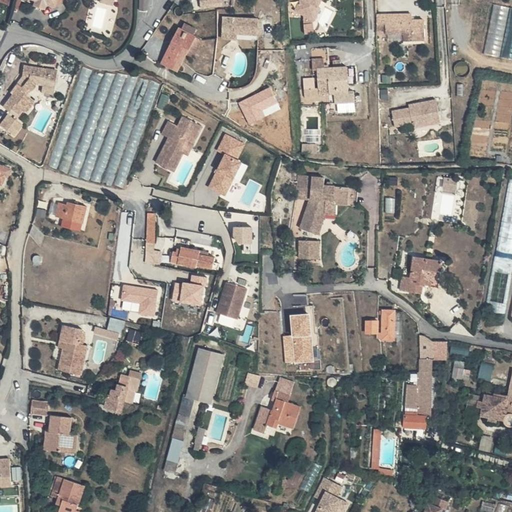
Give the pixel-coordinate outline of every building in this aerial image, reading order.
[(301,0),(296,10),(310,17),(316,4),(319,5),(321,0),(301,0)] [(315,19),(321,6),(319,5),(316,4),(310,17),(315,19)] [(511,8),(494,5),(485,55),(511,59),(511,8)] [(414,12),(378,13),(379,28),(389,28),(389,33),(406,33),(415,32),(415,39),(427,38),(426,18),(414,19),(414,12)] [(229,33),(236,33),(256,32),(255,17),(228,18),(229,33)] [(218,39),(228,39),(228,18),(217,18),(218,39)] [(204,41),(180,28),(163,60),(180,69),(188,54),(195,58),(204,41)] [(344,64),(326,65),(322,65),(321,54),(309,54),(310,66),(315,66),(316,83),(316,84),(327,84),(327,89),(337,88),(338,98),(356,96),(354,87),(347,87),(344,64)] [(47,66),(46,63),(23,63),(23,73),(28,73),(23,83),(15,79),(3,106),(24,113),(28,105),(31,107),(36,95),(26,91),(28,86),(33,84),(35,83),(36,81),(37,79),(47,79),(58,78),(58,66),(47,66)] [(316,83),(307,83),(308,92),(318,93),(317,84),(316,84),(316,83)] [(337,88),(327,89),(329,98),(338,98),(337,88)] [(408,108),(390,111),(393,128),(412,124),(412,129),(414,129),(415,128),(439,123),(434,100),(424,102),(425,105),(420,106),(420,102),(407,105),(408,108)] [(25,121),(9,113),(3,125),(19,133),(25,121)] [(506,113),(501,113),(497,132),(504,133),(506,121),(504,120),(506,113)] [(204,125),(184,115),(179,126),(168,121),(162,133),(170,138),(173,139),(169,146),(166,144),(159,158),(167,162),(169,159),(179,163),(186,152),(182,150),(188,140),(194,143),(204,125)] [(218,150),(223,152),(210,188),(229,195),(248,140),(225,132),(218,150)] [(194,143),(188,140),(182,150),(186,152),(188,154),(194,143)] [(318,143),(304,143),(304,152),(318,152),(318,143)] [(167,162),(159,158),(157,162),(175,171),(179,163),(169,159),(167,162)] [(326,183),(327,176),(299,173),(298,189),(309,190),(308,191),(308,192),(309,193),(309,194),(309,195),(310,195),(310,196),(311,196),(302,225),(316,230),(323,212),(327,212),(329,198),(339,199),(339,203),(349,204),(350,186),(336,184),(334,181),(331,180),(329,184),(326,183)] [(444,187),(458,189),(460,178),(446,176),(444,187)] [(511,176),(498,249),(511,251),(511,176)] [(387,197),(386,211),(396,211),(396,198),(387,197)] [(339,199),(329,198),(327,212),(337,214),(339,203),(339,199)] [(79,207),(61,203),(60,206),(52,203),(48,217),(76,223),(79,207)] [(327,212),(323,212),(316,230),(321,232),(327,212)] [(155,214),(151,214),(148,214),(146,244),(154,244),(155,214)] [(75,230),(76,223),(60,219),(58,226),(75,230)] [(249,247),(248,254),(254,255),(257,233),(241,231),(240,239),(245,247),(249,247)] [(321,240),(301,240),(301,258),(321,258),(321,240)] [(154,249),(154,244),(146,244),(145,263),(159,264),(160,249),(154,249)] [(193,257),(175,253),(175,256),(171,256),(170,260),(167,260),(166,263),(192,268),(193,267),(213,270),(214,264),(212,263),(213,259),(210,259),(209,262),(194,260),(193,257)] [(445,259),(414,254),(411,273),(403,272),(401,288),(424,291),(425,284),(441,287),(445,259)] [(505,312),(511,276),(511,258),(496,255),(486,308),(505,312)] [(191,281),(178,279),(174,299),(203,305),(209,275),(193,272),(191,281)] [(248,288),(228,281),(218,311),(239,319),(248,288)] [(124,284),(123,300),(141,301),(140,314),(158,315),(160,286),(124,284)] [(396,308),(385,308),(384,340),(396,340),(396,308)] [(315,360),(312,312),(293,314),(297,361),(315,360)] [(121,320),(102,315),(100,325),(112,327),(119,329),(121,320)] [(380,332),(380,319),(367,319),(367,332),(380,332)] [(100,325),(87,322),(85,329),(110,335),(112,327),(100,325)] [(61,326),(58,349),(62,349),(60,363),(58,363),(57,370),(79,373),(84,343),(74,341),(77,329),(61,326)] [(420,331),(418,331),(418,334),(429,340),(429,352),(437,352),(437,337),(430,337),(420,331)] [(429,340),(418,334),(418,353),(425,353),(429,352),(429,340)] [(471,347),(453,344),(452,352),(470,355),(471,347)] [(221,354),(196,347),(184,396),(209,402),(221,354)] [(425,367),(425,353),(418,353),(417,381),(404,381),(403,410),(401,410),(401,413),(403,415),(402,422),(421,423),(421,417),(424,416),(425,402),(425,367)] [(464,368),(465,360),(456,359),(454,376),(470,378),(471,369),(464,368)] [(483,361),(479,377),(492,380),(495,364),(483,361)] [(123,383),(121,397),(130,398),(131,389),(135,389),(137,368),(126,367),(125,369),(115,369),(115,377),(123,380),(123,383)] [(253,372),(246,371),(243,380),(255,383),(258,372),(253,372)] [(294,378),(277,374),(275,378),(292,383),(294,378)] [(123,383),(114,382),(113,387),(110,387),(109,392),(105,391),(102,408),(118,411),(123,383)] [(290,393),(273,388),(272,395),(275,397),(272,407),(261,405),(255,428),(265,431),(268,423),(277,425),(278,421),(295,425),(301,402),(289,399),(290,393)] [(505,419),(510,390),(505,389),(505,392),(484,389),(482,396),(478,396),(478,402),(481,403),(480,410),(500,414),(502,416),(504,418),(505,419)] [(191,403),(180,400),(172,430),(184,432),(191,403)] [(44,406),(29,403),(27,413),(42,416),(44,406)] [(68,420),(48,416),(45,433),(42,452),(63,456),(66,436),(68,420)] [(184,432),(172,430),(163,469),(174,472),(184,432)] [(202,432),(195,430),(191,444),(198,446),(202,432)] [(74,438),(66,436),(63,456),(71,458),(74,438)] [(13,467),(13,478),(22,478),(21,466),(13,467)] [(82,480),(55,468),(46,487),(51,489),(57,492),(55,497),(50,507),(61,511),(70,511),(74,505),(70,503),(82,480)] [(304,486),(311,489),(315,475),(308,473),(304,486)] [(341,484),(322,475),(313,495),(321,498),(314,511),(342,511),(348,499),(337,494),(341,484)] [(57,492),(51,489),(49,495),(55,497),(57,492)] [(427,500),(424,499),(419,511),(436,511),(439,503),(442,504),(444,496),(430,492),(427,500)]
